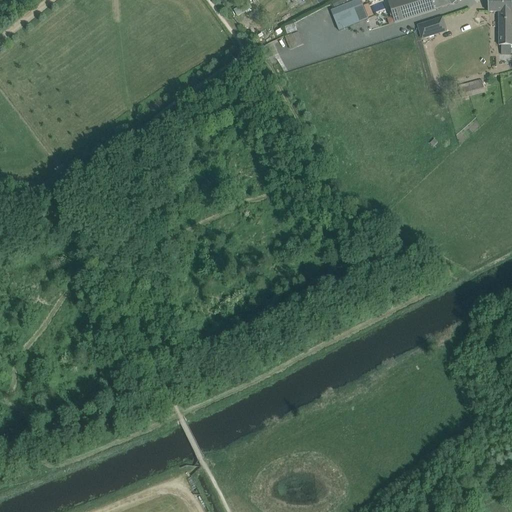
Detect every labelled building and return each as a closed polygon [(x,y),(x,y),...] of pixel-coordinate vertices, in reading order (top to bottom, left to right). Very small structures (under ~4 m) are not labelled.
[(352,0),(334,0),(331,2),(334,10),(353,2),(352,0)] [(337,15),(334,17),(339,31),(368,19),(360,0),(357,0),(353,2),(334,10),(337,15)] [(388,0),(387,0),(394,23),(412,17),(435,10),(452,4),(452,5),(460,0),(388,0)] [(511,0),(488,0),(488,13),(501,13),(502,56),(511,55),(511,46),(511,45),(511,0)] [(447,32),(443,17),(417,25),(422,40),(447,32)] [(266,43),(284,38),(279,23),(262,29),(266,43)] [(299,32),(292,35),(291,34),(285,36),(290,50),(303,45),(299,32)] [(485,92),(483,86),(490,85),(488,78),(459,86),(462,98),(485,92)]
